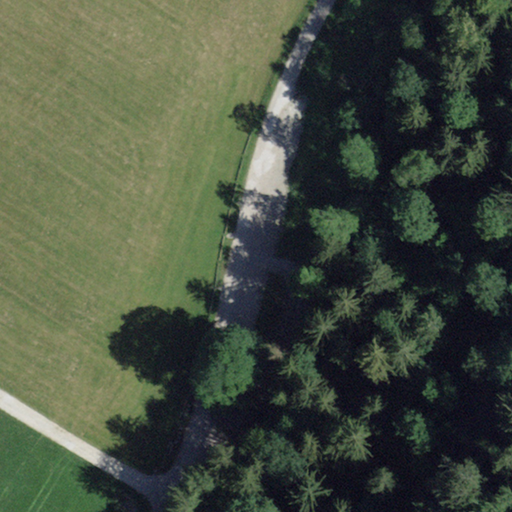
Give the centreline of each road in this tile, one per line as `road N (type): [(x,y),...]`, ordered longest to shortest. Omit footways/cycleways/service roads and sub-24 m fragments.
road 1 (track): [(187,511),(345,0)]
road 2 (track): [(0,396),(187,510)]
